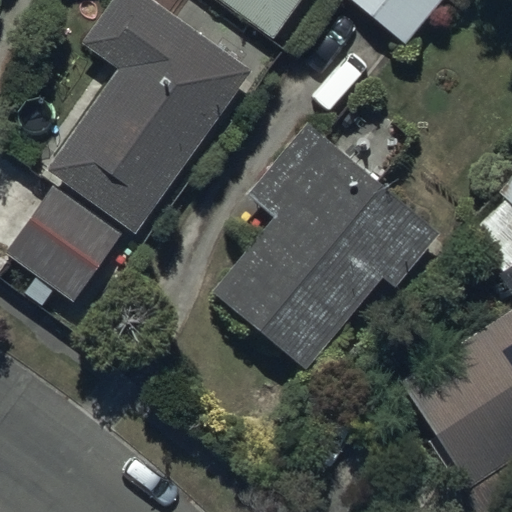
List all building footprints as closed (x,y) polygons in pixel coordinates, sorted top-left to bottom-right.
[(249,62),(163,0),(103,0),(80,33),(118,62),(46,161),(59,171),(3,247),(72,297),(128,222),(132,225),(233,88),(231,86),(249,62)] [(228,0),(271,31),(293,0),(228,0)] [(360,0),(403,37),(434,0),(360,0)] [(272,207),(211,282),(303,359),(379,269),(393,280),(439,225),(308,116),(248,188),(272,207)] [(511,298),(400,366),(467,475),(511,446),(511,171),(500,186),(507,192),(467,230),(493,257),(489,261),(511,291),(511,298)]
